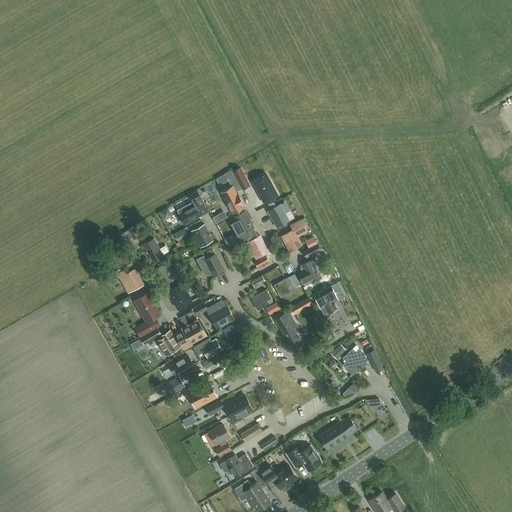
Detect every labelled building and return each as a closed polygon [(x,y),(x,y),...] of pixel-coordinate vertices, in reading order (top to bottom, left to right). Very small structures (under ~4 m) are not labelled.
[(233,172),(242,189),(249,186),(240,168),(233,172)] [(242,189),(233,172),(231,169),(225,173),(232,186),(222,192),(230,208),(233,213),(244,208),(235,192),(242,189)] [(252,180),(264,202),(278,194),(266,172),(252,180)] [(184,224),(201,214),(208,210),(197,189),(188,194),(192,201),(176,210),(184,224)] [(280,204),(268,210),(277,227),(289,221),(284,211),(287,210),(285,206),(283,207),(282,205),(281,206),(280,204)] [(253,227),(244,210),(229,219),(238,236),(233,238),(236,243),(250,235),(247,230),(253,227)] [(224,211),(213,217),(216,223),(227,216),(224,211)] [(289,251),(301,245),(303,245),(298,236),(308,231),(301,218),(290,224),(292,230),(281,235),(289,251)] [(213,240),(204,224),(191,231),(194,237),(195,237),(200,247),(213,240)] [(133,238),(140,234),(135,226),(128,229),(133,238)] [(308,245),(316,241),(313,235),(305,239),(308,245)] [(268,252),(259,236),(247,242),(256,259),(268,252)] [(159,248),(153,237),(143,243),(152,261),(163,255),(162,254),(169,250),(165,244),(159,248)] [(120,244),(117,239),(107,244),(110,250),(109,250),(118,266),(130,260),(120,244)] [(317,243),(303,251),(306,257),(320,249),(317,243)] [(236,245),(231,248),(234,254),(235,256),(242,252),(237,244),(236,245)] [(223,270),(215,253),(205,259),(203,255),(196,259),(204,274),(208,275),(212,273),(213,275),(223,270)] [(260,266),(268,261),(265,256),(257,260),(260,266)] [(310,282),(321,277),(312,259),(301,264),(304,270),(298,273),(304,286),(307,285),(311,282),(310,282)] [(171,266),(169,261),(157,268),(166,283),(177,277),(177,276),(180,274),(175,263),(171,266)] [(144,285),(135,268),(126,273),(123,269),(116,274),(118,277),(119,276),(128,293),(144,285)] [(183,279),(188,287),(197,282),(192,274),(183,279)] [(254,286),(265,280),(261,275),(251,281),(254,286)] [(280,296),(294,288),(288,277),(274,285),(280,296)] [(167,290),(178,308),(191,300),(181,282),(167,290)] [(331,285),(311,295),(317,306),(319,305),(323,314),(327,312),(327,313),(337,308),(334,302),(337,300),(338,298),(334,291),(340,288),(337,282),(331,285)] [(258,309),(272,301),(266,290),(252,297),(258,309)] [(141,337),(141,336),(160,325),(155,317),(160,314),(148,292),(134,300),(146,322),(135,328),(141,337)] [(293,315),(312,304),(308,296),(289,307),(293,315)] [(225,306),(221,300),(207,308),(204,302),(194,308),(197,314),(206,309),(217,328),(234,318),(226,305),(225,306)] [(273,302),(266,306),(269,313),(277,309),(273,302)] [(293,346),(300,342),(292,329),(297,326),(288,311),(276,319),(293,346)] [(183,315),(179,317),(183,324),(187,322),(183,315)] [(183,329),(175,333),(184,349),(192,344),(191,343),(206,334),(198,320),(183,329)] [(229,339),(240,332),(235,324),(224,330),(229,339)] [(162,334),(157,327),(140,337),(144,344),(162,334)] [(168,354),(172,352),(180,346),(169,330),(161,336),(163,338),(158,341),(168,354)] [(208,343),(206,339),(192,347),(196,354),(202,349),(207,357),(221,349),(216,339),(208,343)] [(332,350),(337,356),(345,348),(340,343),(332,350)] [(356,352),(353,348),(343,357),(346,361),(343,364),(352,374),(356,371),(358,372),(367,363),(366,362),(368,360),(364,353),(360,348),(356,352)] [(366,353),(372,364),(379,360),(373,349),(366,353)] [(188,355),(174,364),(175,365),(172,367),(172,368),(175,374),(177,374),(179,373),(180,373),(193,365),(188,355)] [(169,381),(175,392),(184,387),(178,376),(169,381)] [(199,405),(210,399),(205,389),(190,396),(194,405),(197,403),(199,405)] [(237,417),(252,410),(244,395),(230,403),(237,417)] [(380,397),(366,398),(373,409),(376,406),(381,412),(387,408),(380,397)] [(209,416),(224,408),(220,399),(205,407),(209,416)] [(356,428),(349,416),(343,420),(342,419),(318,435),(327,449),(329,448),(331,449),(335,446),(335,444),(351,433),(350,431),(356,428)] [(245,441),(262,430),(257,423),(241,434),(245,441)] [(226,443),(224,440),(229,437),(222,424),(209,431),(216,444),(220,442),(222,445),(216,448),(220,455),(230,449),(227,443),(226,443)] [(274,436),(261,445),(264,451),(278,442),(274,436)] [(314,452),(310,445),(301,451),(297,446),(286,453),(295,466),(302,462),(307,470),(321,461),(319,460),(320,457),(316,452),(314,452)] [(249,455),(255,451),(253,446),(246,451),(249,455)] [(254,468),(245,453),(238,458),(235,454),(220,463),(225,470),(229,468),(234,476),(245,470),(246,472),(254,468)] [(270,465),(259,472),(267,484),(268,484),(267,482),(273,478),(280,488),(297,477),(288,464),(275,472),(270,465)] [(262,488),(267,484),(259,472),(256,468),(253,470),(251,472),(257,481),(251,486),(247,480),(234,489),(242,501),(247,497),(257,510),(271,501),(262,488)] [(395,511),(384,496),(371,504),(376,511),(395,511)]
